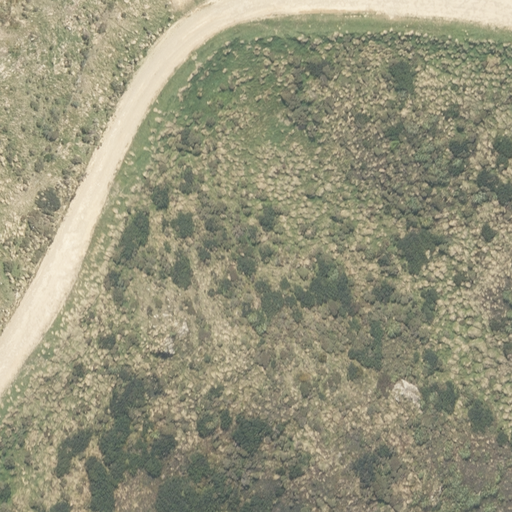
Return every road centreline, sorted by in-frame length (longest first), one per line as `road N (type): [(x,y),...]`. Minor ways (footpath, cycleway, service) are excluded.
road 1 (unclassified): [(281,0),(216,13),(171,44),(91,166),(0,335)]
road 2 (unclassified): [(511,24),(329,0)]
